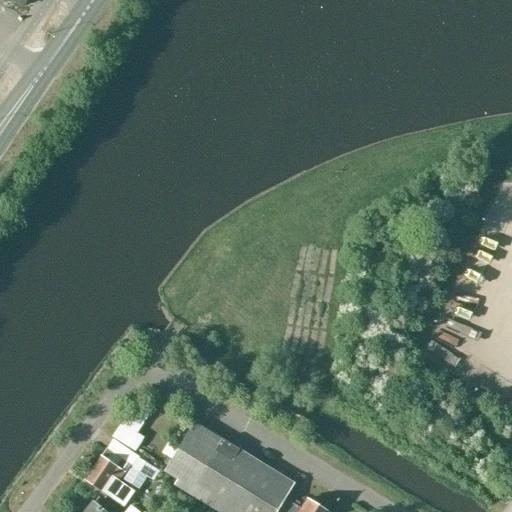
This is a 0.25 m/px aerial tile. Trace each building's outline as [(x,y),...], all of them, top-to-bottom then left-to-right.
[(143,446),(152,432),(145,428),(161,404),(144,393),(119,431),(143,446)] [(298,511),(301,509),(285,498),(294,484),(195,423),(164,472),(178,480),(175,486),(217,511),(298,511)] [(106,449),(84,480),(123,508),(135,492),(120,482),(125,473),(122,470),(127,463),(106,449)] [(154,488),(164,462),(143,454),(133,479),(154,488)] [(326,511),(307,499),(301,509),(298,511),(326,511)]
